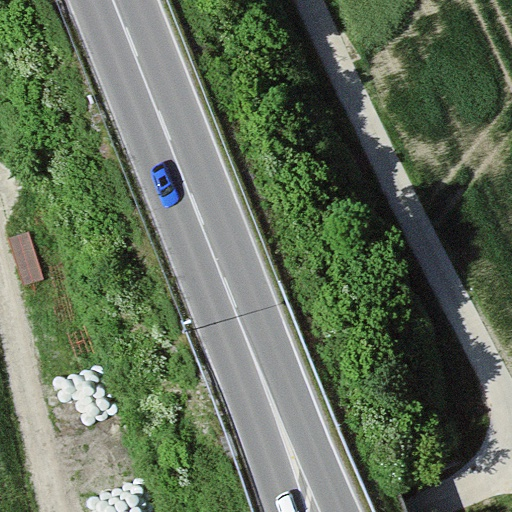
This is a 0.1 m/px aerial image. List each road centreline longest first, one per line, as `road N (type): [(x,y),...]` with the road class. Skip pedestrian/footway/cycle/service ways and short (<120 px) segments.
road 1 (track): [(307,0),(511,411)]
road 2 (secondary): [(255,360),(115,0)]
road 3 (track): [(59,511),(0,278)]
road 4 (secondary): [(331,511),(255,360)]
road 5 (secondary): [(255,360),(296,511)]
